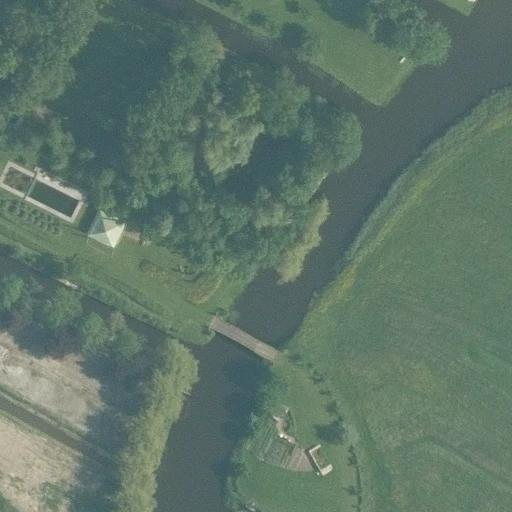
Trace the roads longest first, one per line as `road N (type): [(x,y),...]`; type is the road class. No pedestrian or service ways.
road 1 (track): [(349,511),(348,468),(321,401),(295,370),(193,310)]
road 2 (track): [(0,217),(193,310)]
